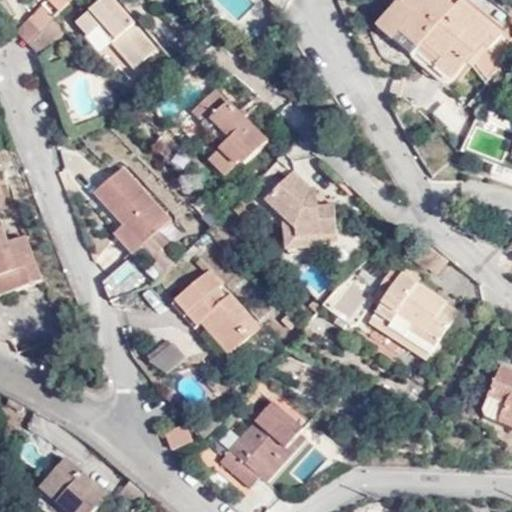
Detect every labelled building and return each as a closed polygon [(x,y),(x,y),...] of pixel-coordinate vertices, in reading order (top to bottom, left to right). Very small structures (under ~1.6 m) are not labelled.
[(28,22),(31,25),(57,0),(44,0),(46,2),(28,22)] [(67,0),(57,0),(31,25),(41,34),(52,23),(71,3),(67,0)] [(134,72),(156,53),(108,0),(104,0),(76,27),(87,40),(97,31),(134,72)] [(406,0),(379,34),(412,62),(456,8),(446,0),(406,0)] [(499,32),(463,0),(456,8),(412,62),(444,88),(454,88),(486,48),(499,32)] [(463,0),(491,24),(500,13),(484,0),(463,0)] [(28,22),(17,34),(19,37),(31,25),(28,22)] [(52,23),(41,34),(28,47),(42,59),(65,34),(52,23)] [(31,25),(19,37),(29,46),(41,34),(31,25)] [(506,37),(499,32),(486,48),(492,54),(506,37)] [(245,169),(267,145),(214,93),(193,115),(202,124),(202,127),(223,149),(209,164),(227,180),(241,166),(245,169)] [(437,108),(429,127),(461,140),(469,121),(437,108)] [(132,258),(170,223),(122,172),(93,198),(123,230),(114,238),(132,258)] [(320,238),(337,237),(334,209),(317,210),(306,212),(302,209),(310,194),(291,176),(266,205),(282,220),(286,254),(321,249),(321,247),(320,247),(320,238)] [(306,212),(317,210),(316,194),(310,194),(302,209),(306,212)] [(1,231),(0,231),(0,299),(42,284),(24,239),(8,247),(1,231)] [(338,246),(337,237),(320,238),(320,247),(321,247),(338,246)] [(418,254),(441,270),(447,263),(424,246),(418,254)] [(434,278),(441,270),(418,254),(412,261),(434,278)] [(429,359),(440,343),(451,326),(447,323),(440,316),(445,309),(446,307),(400,276),(399,277),(393,274),(377,295),(386,301),(368,326),(425,364),(429,359)] [(235,366),(265,340),(229,299),(226,301),(218,292),(220,289),(208,275),(171,308),(194,334),(200,327),(235,366)] [(440,316),(447,323),(453,315),(445,309),(440,316)] [(162,384),(186,364),(168,342),(144,362),(162,384)] [(448,349),(440,343),(429,359),(438,365),(448,349)] [(481,415),(483,416),(511,427),(511,375),(499,370),(481,415)] [(259,483),(299,437),(310,423),(279,398),(219,467),(251,493),(259,483)] [(511,427),(483,416),(484,422),(511,433),(511,427)] [(174,454),(193,445),(181,430),(166,435),(174,454)] [(306,441),(299,437),(259,483),(267,488),(306,441)] [(46,511),(90,511),(94,509),(56,466),(29,492),(46,511)] [(120,511),(135,500),(118,484),(99,501),(111,511),(120,511)]
